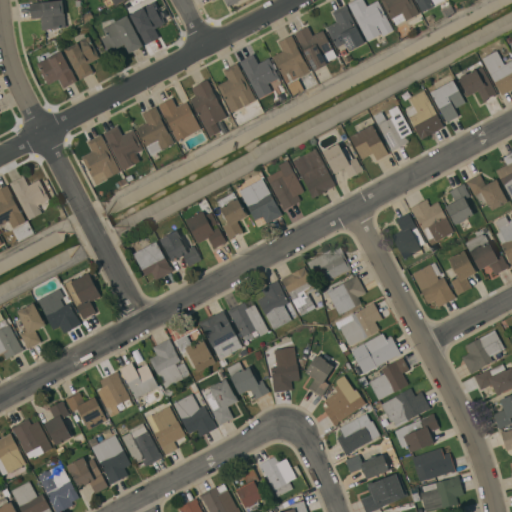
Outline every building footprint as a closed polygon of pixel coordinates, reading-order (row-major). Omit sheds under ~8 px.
[(62,0),(65,27),(41,30),(40,17),(31,18),(29,4),(62,0)] [(355,0),(362,0),(366,7),(377,1),(393,31),(382,37),(380,33),(367,40),(347,4),(355,0)] [(380,0),(411,0),(419,14),(405,21),(401,13),(390,19),(380,0)] [(414,0),(431,0),(434,5),(421,12),(414,0)] [(154,28),(158,38),(145,45),(129,14),(154,2),(165,22),(154,28)] [(336,22),(331,13),(345,6),(364,43),(349,51),(345,43),(336,48),(326,28),(336,22)] [(84,23),(80,16),(89,12),(92,18),(84,23)] [(128,53),(123,45),(113,50),(112,48),(106,51),(99,39),(105,36),(102,29),(103,28),(101,25),(108,22),(110,24),(127,15),(142,45),(128,53)] [(307,27),(312,36),(322,30),(336,57),(325,63),(326,65),(314,72),(294,34),(307,27)] [(282,51),(277,42),(291,35),(310,72),(297,78),(293,70),(282,76),(272,57),(282,51)] [(63,49),(88,37),(99,58),(88,64),(93,73),(79,80),(63,49)] [(60,51),(76,82),(62,88),(58,79),(47,85),(36,63),(60,51)] [(496,51),(503,65),(511,60),(511,89),(501,95),(481,59),(496,51)] [(239,62),(252,55),(257,64),(268,58),(279,78),(267,84),(271,92),(258,99),(239,62)] [(255,100),(231,113),(216,86),(227,80),(222,71),(236,63),(255,100)] [(496,95),(492,97),(492,96),(485,99),(486,100),(482,103),(476,91),(466,97),(464,94),(465,93),(458,79),(461,77),(460,76),(466,73),(467,74),(481,67),(496,95)] [(190,99),(195,96),(191,88),(207,79),(227,118),(216,124),(220,131),(209,137),(190,99)] [(430,92),(453,80),(465,104),(454,109),(458,116),(446,123),(430,92)] [(408,117),(409,117),(406,110),(413,107),(409,99),(424,91),(443,128),(420,140),(408,117)] [(158,106),(172,98),(176,107),(186,101),(200,129),(176,141),(158,106)] [(381,112),(386,120),(391,117),(388,111),(397,106),(411,133),(405,136),(408,142),(390,152),(389,149),(390,148),(373,116),(381,112)] [(136,129),(146,123),(141,114),(155,107),(174,143),(150,156),(136,129)] [(349,137),(372,124),(387,154),(376,160),(372,153),(361,159),(349,137)] [(102,133),(116,126),(122,136),(132,130),(143,150),(132,156),(136,163),(122,171),(102,133)] [(81,157),(91,152),(86,142),(100,135),(120,172),(106,179),(107,179),(95,185),(81,157)] [(350,177),(350,178),(349,179),(343,169),(334,174),(322,152),(338,143),(341,149),(345,146),(352,159),(355,158),(360,167),(361,167),(362,170),(350,177)] [(315,149),(335,186),(311,199),(309,196),(311,195),(292,161),(315,149)] [(511,200),(511,201),(495,171),(506,165),(502,158),(511,152),(511,200)] [(280,170),(278,165),(287,160),(303,192),(296,195),(300,201),(283,210),(281,206),(266,177),(280,170)] [(479,174),(485,185),(495,179),(498,184),(497,184),(507,202),(491,211),(488,205),(487,205),(485,202),(483,204),(482,203),(480,204),(475,195),(474,196),(468,186),(468,187),(465,182),(479,174)] [(9,184),(23,176),(28,186),(38,180),(48,199),(37,205),(41,213),(28,220),(9,184)] [(238,191),(261,178),(281,215),(266,223),(262,216),(254,220),(238,191)] [(444,207),(454,202),(448,192),(463,184),(465,188),(469,197),(464,200),(473,215),(463,220),(464,221),(458,224),(457,223),(454,225),(444,207)] [(0,188),(6,186),(25,222),(13,228),(8,220),(0,224),(0,188)] [(222,227),(226,224),(226,223),(227,223),(219,209),(221,208),(217,201),(233,193),(244,213),(245,212),(247,216),(236,222),(242,233),(239,235),(238,234),(232,237),(233,238),(229,240),(222,227)] [(415,217),(415,218),(409,208),(426,199),(428,202),(427,202),(430,206),(437,202),(445,217),(453,232),(435,242),(433,237),(428,240),(415,217)] [(184,220),(202,211),(212,230),(218,227),(226,242),(213,248),(208,238),(197,244),(184,220)] [(401,230),(395,220),(407,213),(424,243),(419,247),(423,254),(414,259),(411,255),(404,259),(391,236),(401,230)] [(500,245),(501,244),(495,234),(499,232),(494,222),(504,216),(507,222),(511,219),(511,266),(511,267),(500,245)] [(176,230),(187,252),(190,251),(189,248),(193,246),(200,260),(188,267),(182,256),(177,258),(176,257),(173,259),(174,260),(172,262),(164,247),(163,247),(159,239),(176,230)] [(482,234),(482,236),(484,235),(496,257),(501,255),(506,265),(507,264),(508,267),(494,275),(489,265),(478,270),(464,243),(482,234)] [(156,242),(169,267),(170,266),(172,271),(155,280),(151,272),(145,276),(133,254),(156,242)] [(339,245),(343,253),(342,254),(351,269),(345,273),(344,272),(319,285),(315,277),(319,275),(318,272),(313,275),(306,263),(339,245)] [(457,277),(456,274),(454,274),(450,266),(451,265),(448,258),(463,250),(475,273),(466,278),(471,288),(456,296),(454,291),(455,291),(450,281),(457,277)] [(411,274),(434,262),(440,274),(436,276),(438,279),(443,277),(452,294),(453,294),(455,298),(437,307),(434,300),(427,304),(411,274)] [(321,307),(315,310),(314,308),(300,316),(281,279),(303,267),(315,289),(321,307)] [(64,283),(70,280),(71,281),(87,273),(100,296),(89,302),(95,313),(82,319),(64,283)] [(351,279),(351,278),(355,275),(365,293),(357,297),(360,303),(339,315),(335,307),(330,310),(323,299),(329,296),(327,292),(351,279)] [(257,301),(265,296),(263,292),(262,292),(261,290),(276,281),(288,303),(283,306),(291,320),(273,330),(257,301)] [(58,288),(63,297),(60,299),(63,305),(68,303),(77,320),(78,320),(80,324),(63,334),(59,326),(52,330),(44,316),(45,315),(37,300),(58,288)] [(244,302),(247,308),(254,305),(268,332),(259,337),(256,330),(242,337),(230,316),(227,311),(244,302)] [(42,321),(43,320),(45,325),(34,331),(40,342),(26,349),(24,345),(25,344),(19,334),(26,331),(19,318),(20,317),(17,312),(33,303),(42,321)] [(352,313),(353,314),(368,305),(372,303),(381,319),(377,322),(377,321),(374,322),(378,330),(349,346),(339,329),(338,329),(335,323),(352,313)] [(219,359),(206,335),(205,336),(198,323),(212,315),(212,316),(223,310),(225,315),(224,315),(241,347),(219,359)] [(21,348),(22,348),(23,350),(6,360),(2,353),(0,354),(0,321),(5,319),(21,348)] [(494,330),(504,349),(489,356),(492,362),(469,374),(461,357),(468,353),(464,346),(494,330)] [(382,334),(385,340),(390,337),(400,354),(396,357),(395,356),(373,367),(366,370),(355,348),(382,334)] [(185,351),(181,353),(175,341),(186,335),(191,344),(202,338),(215,363),(197,372),(185,351)] [(168,339),(181,363),(183,362),(190,375),(164,389),(149,359),(156,355),(152,348),(168,339)] [(293,347),(296,364),(299,380),(290,381),(291,390),(273,393),(267,353),(273,352),(273,350),(293,347)] [(241,357),(239,352),(245,349),(248,354),(241,357)] [(315,356),(318,357),(319,356),(325,360),(324,361),(333,367),(323,381),(328,385),(320,398),(307,389),(314,379),(304,373),(315,356)] [(383,374),(380,369),(401,357),(408,369),(401,373),(407,384),(378,401),(368,382),(383,374)] [(221,367),(218,362),(224,359),(227,364),(221,367)] [(254,400),(249,390),(239,395),(229,377),(230,377),(226,368),(238,362),(243,370),(248,367),(257,382),(261,380),(265,388),(266,388),(269,392),(254,400)] [(135,399),(119,369),(131,363),(135,370),(146,364),(158,387),(135,399)] [(511,369),(511,387),(500,393),(501,394),(496,396),(491,385),(479,390),(473,376),(476,374),(477,375),(488,370),(502,364),(505,370),(511,367),(511,369)] [(116,372),(118,375),(117,375),(130,399),(115,406),(119,413),(110,417),(96,390),(102,387),(99,381),(116,372)] [(196,382),(193,377),(199,373),(202,379),(196,382)] [(354,392),(348,395),(350,398),(355,394),(363,405),(337,423),(338,424),(334,426),(322,410),(329,405),(325,400),(336,392),(333,388),(337,385),(335,383),(336,380),(343,376),(354,392)] [(225,379),(234,396),(234,395),(237,401),(227,407),(233,418),(218,426),(210,410),(212,409),(205,396),(211,393),(208,388),(225,379)] [(429,408),(393,428),(380,405),(410,388),(414,396),(418,395),(417,393),(420,392),(429,408)] [(78,392),(84,403),(94,397),(103,415),(102,416),(104,420),(93,426),(91,421),(85,425),(77,409),(72,412),(65,399),(78,392)] [(191,394),(198,409),(204,406),(216,428),(199,437),(197,433),(198,433),(196,429),(188,434),(180,419),(181,419),(173,404),(191,394)] [(511,394),(511,417),(509,419),(511,423),(501,427),(502,428),(498,430),(492,414),(503,410),(499,400),(511,394)] [(62,401),(64,404),(63,404),(68,415),(61,419),(71,437),(55,445),(43,424),(53,418),(48,408),(62,401)] [(173,442),(177,449),(164,455),(153,434),(154,433),(146,417),(151,415),(168,406),(176,421),(177,421),(185,436),(173,442)] [(393,431),(428,416),(428,415),(432,413),(438,428),(428,432),(433,443),(409,453),(406,446),(401,448),(393,431)] [(365,414),(372,427),(373,426),(375,430),(374,431),(377,436),(371,439),(371,440),(349,452),(349,453),(345,455),(335,438),(342,434),(339,428),(365,414)] [(27,419),(30,424),(37,421),(51,448),(33,458),(32,457),(28,459),(26,454),(25,454),(13,432),(12,432),(10,428),(27,419)] [(128,433),(128,431),(142,424),(146,431),(147,431),(158,453),(159,453),(162,457),(144,467),(141,461),(135,464),(120,437),(128,433)] [(499,432),(503,431),(504,432),(511,429),(511,449),(505,451),(499,432)] [(0,439),(10,434),(25,464),(1,476),(0,474),(0,439)] [(76,444),(73,438),(79,434),(82,440),(76,444)] [(114,435),(122,450),(130,465),(123,468),(127,476),(110,485),(107,481),(108,480),(99,463),(99,464),(90,448),(114,435)] [(58,455),(56,450),(62,447),(64,452),(58,455)] [(440,448),(442,455),(448,453),(455,472),(451,473),(450,472),(426,480),(426,479),(419,482),(411,458),(440,448)] [(358,454),(361,463),(367,460),(366,459),(375,455),(376,457),(382,454),(388,471),(366,480),(361,468),(349,473),(344,460),(358,454)] [(275,456),(279,463),(286,459),(295,478),(288,482),(292,489),(277,497),(273,490),(273,491),(261,468),(260,469),(258,465),(275,456)] [(107,487),(94,494),(88,483),(84,486),(83,484),(80,486),(80,487),(78,488),(70,473),(69,474),(65,466),(82,457),(85,462),(92,458),(107,487)] [(78,498),(71,501),(73,505),(59,511),(55,511),(38,477),(42,475),(42,474),(61,464),(78,498)] [(252,469),(258,481),(254,483),(262,499),(254,503),(254,504),(248,508),(247,507),(244,508),(235,490),(246,484),(241,475),(252,469)] [(406,496),(379,507),(379,509),(370,511),(364,511),(359,499),(369,495),(366,487),(368,486),(367,484),(370,482),(371,483),(397,473),(406,496)] [(453,478),(453,477),(458,475),(463,495),(455,497),(457,504),(428,511),(424,511),(420,493),(422,492),(421,487),(453,478)] [(28,481),(36,496),(41,494),(51,511),(20,511),(18,507),(10,491),(28,481)] [(215,487),(215,488),(223,484),(237,511),(208,511),(202,499),(201,500),(199,495),(215,487)] [(15,511),(0,511),(0,500),(5,497),(8,503),(10,502),(15,511)] [(180,511),(178,508),(195,498),(198,503),(197,503),(201,511),(180,511)] [(305,511),(284,511),(291,510),(290,505),(303,501),(305,511)]
